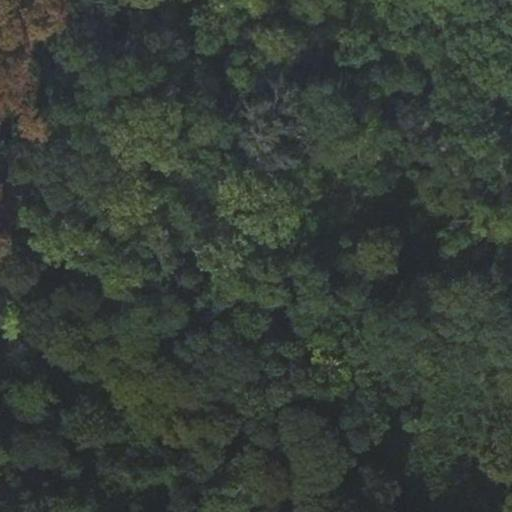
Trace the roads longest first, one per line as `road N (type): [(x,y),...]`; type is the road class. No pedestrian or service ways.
road 1 (track): [(0,305),(43,311),(295,511)]
road 2 (track): [(347,0),(511,260)]
road 3 (track): [(33,0),(0,248)]
